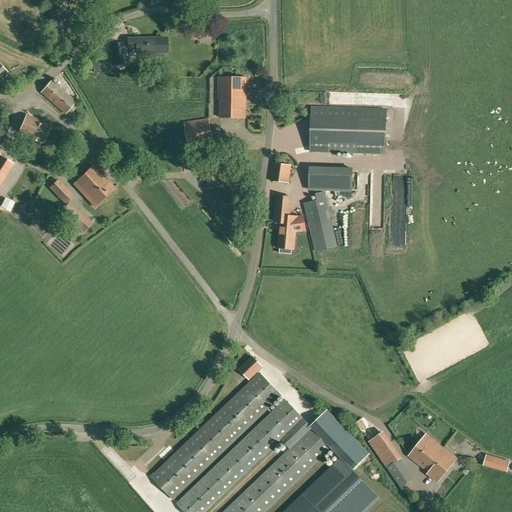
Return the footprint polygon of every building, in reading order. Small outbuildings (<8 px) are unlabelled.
[(62,16),(48,18),(52,49),(65,48),(62,16)] [(137,53),(140,53),(156,53),(156,38),(137,39),(137,40),(129,40),(129,48),(133,48),(133,51),(137,51),(137,53)] [(124,64),(123,44),(112,44),(113,65),(124,64)] [(0,88),(11,75),(0,64),(0,88)] [(221,88),(221,118),(246,118),(246,78),(219,77),(219,88),(221,88)] [(76,102),(52,81),(51,81),(41,92),(66,114),(76,102)] [(386,110),(312,108),(310,151),(385,154),(386,110)] [(41,142),(42,141),(44,142),(51,125),(27,115),(20,132),(30,137),(30,138),(41,142)] [(213,143),(209,119),(185,123),(189,147),(213,143)] [(0,184),(16,158),(3,150),(0,154),(0,184)] [(291,166),(273,163),(270,181),(288,183),(291,166)] [(224,185),(219,165),(205,168),(210,188),(224,185)] [(95,206),(114,188),(94,166),(75,184),(95,206)] [(352,169),(310,168),(309,190),(352,191),(352,169)] [(73,196),(68,190),(57,179),(50,186),(60,197),(66,203),(73,196)] [(315,248),(336,243),(325,192),(315,194),(317,200),(304,203),(315,248)] [(303,216),(296,217),(289,216),(291,197),(277,196),(275,218),(274,223),(279,223),(279,231),(277,248),(280,248),(279,253),(291,254),(291,249),(294,249),(295,233),(305,231),(303,216)] [(91,221),(68,203),(61,212),(67,217),(64,221),(75,230),(78,226),(83,230),(91,221)] [(75,238),(58,223),(54,227),(72,242),(75,238)] [(341,239),(351,235),(348,228),(338,232),(341,239)] [(240,369),(249,379),(262,366),(253,357),(240,369)] [(260,373),(259,374),(258,374),(256,376),(257,376),(152,477),(172,499),(281,395),(260,373)] [(203,511),(280,439),(302,418),(293,407),(286,400),(177,504),(185,511),(203,511)] [(311,426),(312,428),(331,448),(332,447),(341,457),(353,469),(369,454),(327,410),(311,426)] [(380,425),(364,436),(368,443),(387,469),(388,468),(401,487),(411,480),(398,461),(402,458),(384,431),(380,425)] [(312,428),(289,449),(223,511),(264,511),(331,448),(312,428)] [(281,440),(288,447),(297,439),(290,432),(281,440)] [(426,435),(409,456),(429,472),(427,474),(437,483),(457,460),(443,449),(426,435)] [(509,463),(487,456),(484,466),(507,472),(509,463)] [(341,457),(284,511),(364,511),(379,498),(352,469),(353,469),(341,457)]
